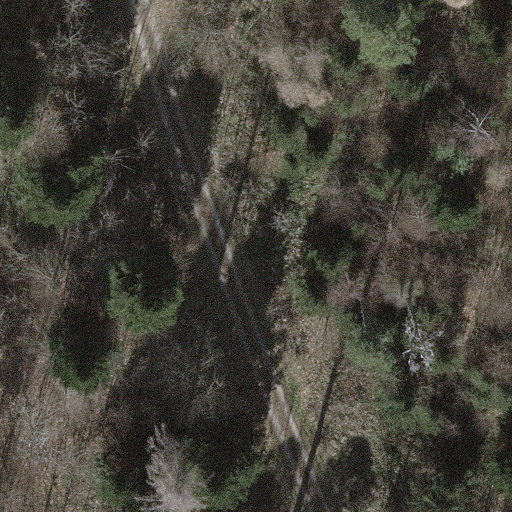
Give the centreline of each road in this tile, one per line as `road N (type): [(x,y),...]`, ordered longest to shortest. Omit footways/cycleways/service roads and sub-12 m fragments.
road 1 (track): [(319,511),(197,198),(139,0)]
road 2 (track): [(307,480),(511,431)]
